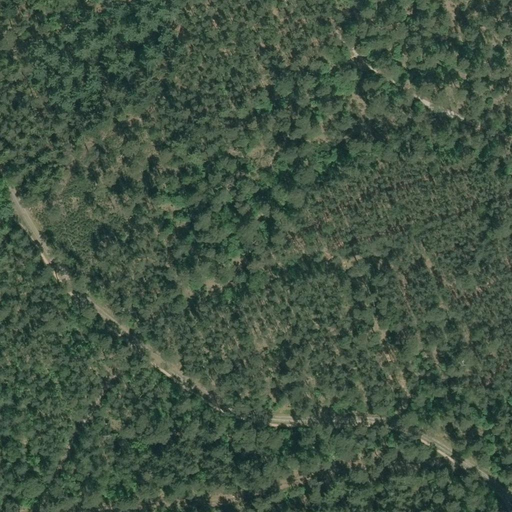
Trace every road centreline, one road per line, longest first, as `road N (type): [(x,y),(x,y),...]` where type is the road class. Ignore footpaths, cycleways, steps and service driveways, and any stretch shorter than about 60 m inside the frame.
road 1 (track): [(0,171),(69,281),(223,406),(255,416),(400,424),(475,469)]
road 2 (track): [(475,469),(406,463),(66,511)]
